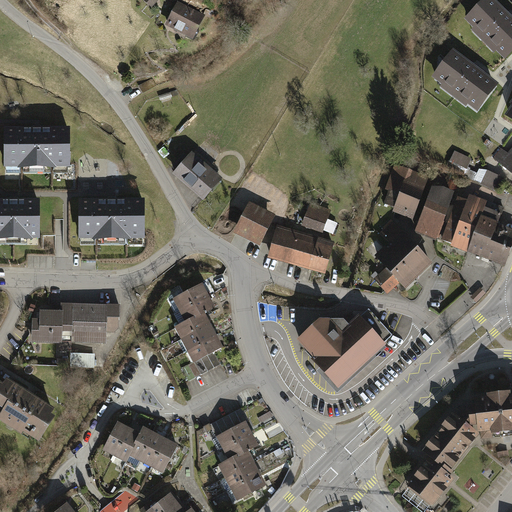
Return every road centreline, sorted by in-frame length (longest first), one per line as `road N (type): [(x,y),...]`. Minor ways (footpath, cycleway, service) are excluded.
road 1 (unclassified): [(200,243),(122,108),(1,0)]
road 2 (secondary): [(511,308),(479,318),(332,455)]
road 3 (residential): [(200,243),(144,276),(108,284),(20,281)]
road 4 (unclassified): [(261,369),(241,271),(235,259),(200,243)]
road 5 (secondary): [(345,469),(447,374)]
